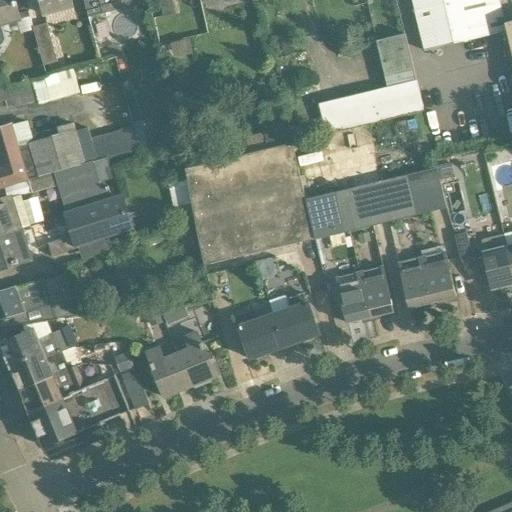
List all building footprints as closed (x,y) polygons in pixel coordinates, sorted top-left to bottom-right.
[(0,0),(0,72),(2,72),(0,64),(0,47),(2,46),(5,42),(1,26),(21,21),(16,3),(14,3),(13,0),(0,0)] [(71,0),(40,0),(45,17),(74,9),(71,0)] [(83,0),(88,18),(125,8),(132,0),(131,0),(83,0)] [(159,0),(163,17),(176,14),(172,0),(159,0)] [(500,0),(412,0),(425,52),(508,32),(500,0)] [(44,66),(57,62),(47,24),(33,27),(44,66)] [(388,90),(319,106),(327,136),(424,113),(405,36),(377,43),(388,90)] [(40,105),(80,93),(74,69),(9,89),(12,99),(15,108),(38,101),(40,105)] [(0,77),(0,90),(9,87),(5,76),(0,77)] [(0,103),(12,99),(9,89),(9,87),(0,90),(0,103)] [(151,119),(132,125),(139,148),(157,142),(151,119)] [(35,179),(54,173),(94,161),(139,148),(132,125),(92,138),(88,127),(77,131),(74,123),(57,128),(59,135),(34,142),(27,120),(11,125),(26,182),(29,181),(35,179)] [(0,190),(26,182),(11,125),(0,129),(0,160),(3,169),(0,170),(0,190)] [(315,241),(306,202),(292,145),(185,171),(187,181),(194,218),(204,267),(315,241)] [(74,236),(77,246),(131,229),(121,199),(108,204),(94,161),(54,173),(58,186),(74,236)] [(442,180),(453,178),(450,163),(439,165),(442,180)] [(408,177),(418,216),(447,209),(438,170),(408,177)] [(54,173),(35,179),(29,181),(33,194),(58,186),(54,173)] [(372,186),(381,225),(418,216),(408,177),(372,186)] [(176,222),(194,218),(187,181),(168,184),(176,222)] [(336,194),(345,234),(381,225),(372,186),(336,194)] [(345,234),(336,194),(306,202),(315,241),(345,234)] [(0,203),(0,236),(21,230),(12,200),(0,203)] [(143,248),(169,239),(165,226),(139,234),(143,248)] [(21,230),(0,236),(0,270),(31,261),(21,230)] [(361,245),(371,242),(369,233),(359,235),(361,245)] [(454,236),(459,259),(471,257),(466,233),(454,236)] [(78,249),(77,246),(74,236),(49,244),(53,257),(78,249)] [(511,283),(511,268),(507,248),(504,237),(482,242),(485,257),(476,259),(480,275),(489,273),(493,288),(511,283)] [(422,257),(432,302),(456,296),(445,251),(422,257)] [(409,308),(432,302),(422,257),(399,263),(409,308)] [(258,263),(261,278),(276,275),(273,259),(258,263)] [(360,273),(371,318),(394,312),(383,267),(360,273)] [(348,324),(371,318),(360,273),(337,279),(348,324)] [(0,329),(48,323),(47,320),(56,319),(44,283),(43,280),(0,293),(0,329)] [(291,310),(273,316),(285,349),(319,336),(305,295),(288,301),(291,310)] [(153,327),(163,323),(159,312),(149,317),(153,327)] [(168,326),(174,323),(170,312),(163,315),(168,326)] [(285,349),(273,316),(257,322),(254,313),(236,320),(251,361),(285,349)] [(48,323),(0,329),(0,341),(11,368),(44,352),(46,359),(63,353),(71,349),(63,331),(53,335),(48,323)] [(177,356),(191,389),(217,378),(203,345),(202,346),(197,333),(185,338),(190,350),(177,356)] [(191,389),(177,356),(163,362),(158,350),(147,354),(152,366),(151,367),(165,399),(191,389)] [(44,352),(11,368),(20,391),(70,371),(63,353),(46,359),(44,352)] [(121,373),(133,368),(127,353),(115,358),(121,373)] [(74,369),(70,371),(20,391),(30,414),(72,397),(70,394),(83,389),(82,386),(74,369)] [(136,410),(150,404),(138,376),(124,382),(136,410)] [(116,377),(82,386),(83,389),(70,394),(72,397),(30,414),(42,443),(49,440),(51,445),(131,412),(116,377)]
